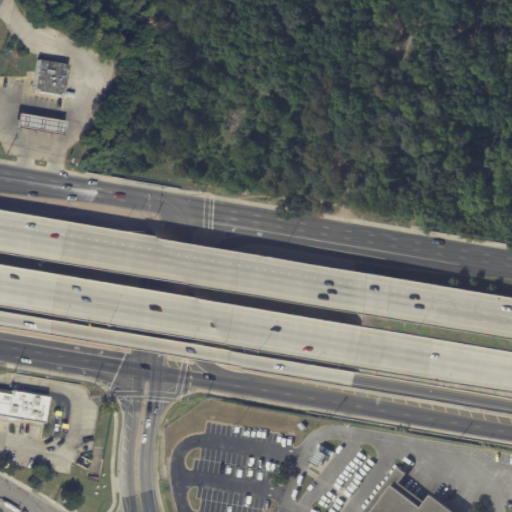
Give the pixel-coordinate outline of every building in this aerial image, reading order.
[(66,65),(36,59),(30,91),(60,97),(66,65)] [(13,128),(59,135),(62,121),(15,114),(13,128)] [(46,398),(42,424),(0,417),(0,393),(9,395),(10,390),(47,396),(46,398)] [(313,462),(321,466),(327,454),(318,450),(313,462)] [(408,472),(412,475),(405,484),(433,506),(440,496),(460,511),(371,511),(404,469),(408,472)]
